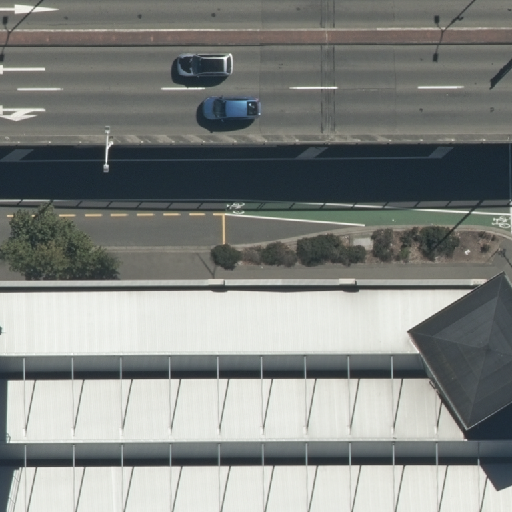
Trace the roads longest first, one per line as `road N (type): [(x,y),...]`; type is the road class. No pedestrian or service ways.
road 1 (primary): [(511,79),(0,82)]
road 2 (primary): [(511,175),(150,174)]
road 3 (primary): [(276,0),(279,18),(262,75),(245,102),(215,138),(150,174)]
road 4 (primary): [(150,174),(0,176)]
